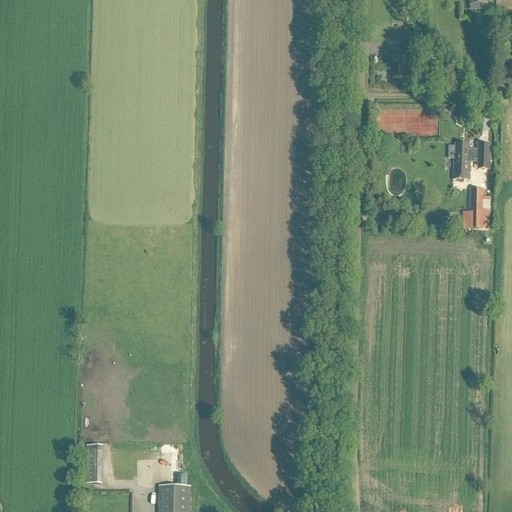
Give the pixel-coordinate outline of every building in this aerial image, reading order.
[(411,54),(411,44),(402,44),(402,54),(411,54)] [(393,71),(393,80),(404,80),(404,71),(406,71),(406,57),(392,56),(392,71),(393,71)] [(490,172),(491,147),(478,147),(478,154),(468,153),(469,146),(456,146),(455,148),(449,148),(449,160),(454,160),(453,182),(469,182),(470,163),(478,163),(477,171),(490,172)] [(483,192),(471,191),(471,215),(464,215),(464,232),(489,232),(489,216),(490,216),(490,201),(483,201),(483,192)] [(104,484),(104,445),(88,445),(88,484),(104,484)] [(178,476),(178,488),(186,488),(187,477),(178,476)] [(178,488),(159,488),(158,511),(190,511),(191,488),(186,488),(178,488)]
